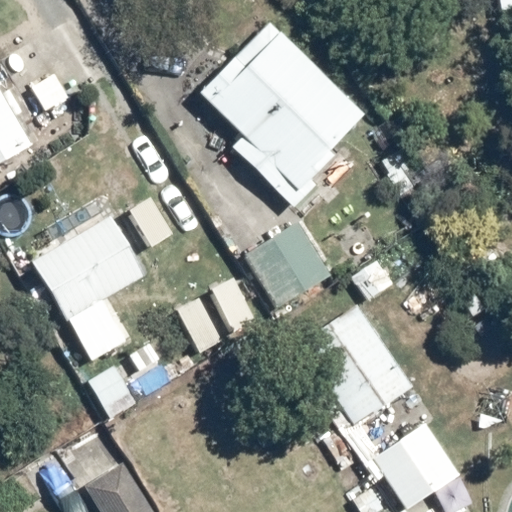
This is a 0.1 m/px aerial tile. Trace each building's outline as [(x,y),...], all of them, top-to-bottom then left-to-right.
[(367,115),(271,23),(202,95),(244,135),(231,150),(291,208),(339,158),(332,152),(367,115)] [(58,59),(18,86),(39,119),(80,93),(58,59)] [(0,158),(27,144),(0,94),(0,158)] [(173,230),(151,192),(123,209),(145,247),(173,230)] [(113,218),(35,262),(93,362),(133,339),(110,299),(147,278),(113,218)] [(326,275),(294,220),(240,252),(271,307),(326,275)] [(253,318),(232,275),(204,288),(226,332),(253,318)] [(219,338),(197,295),(169,309),(192,352),(219,338)] [(404,385),(351,303),(292,342),(346,423),(404,385)] [(124,349),(78,377),(100,413),(146,384),(124,349)] [(62,389),(21,419),(42,447),(83,417),(62,389)] [(453,473),(419,419),(364,455),(398,508),(453,473)] [(149,511),(114,459),(77,484),(95,511),(149,511)] [(88,511),(59,466),(37,480),(57,511),(88,511)]
